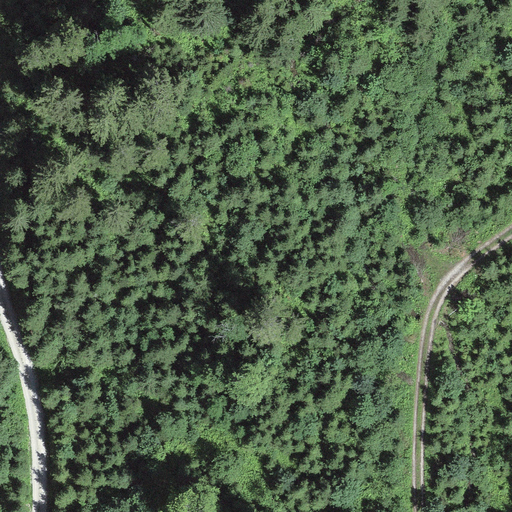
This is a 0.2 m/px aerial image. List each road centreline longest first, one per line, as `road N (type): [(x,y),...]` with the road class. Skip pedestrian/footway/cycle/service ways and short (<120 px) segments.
road 1 (track): [(450,0),(416,80),(410,122),(434,288),(418,386),(418,511)]
road 2 (track): [(0,298),(29,396),(35,511)]
